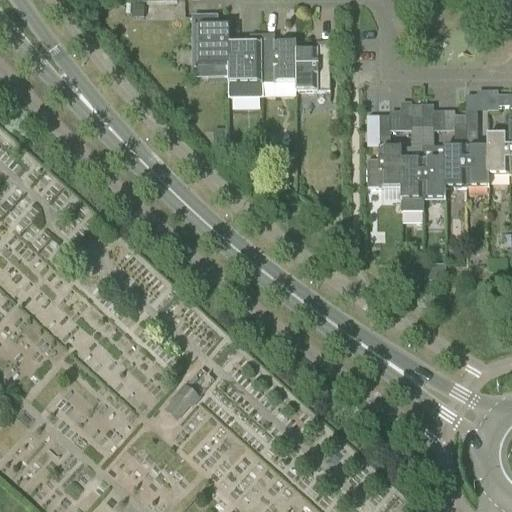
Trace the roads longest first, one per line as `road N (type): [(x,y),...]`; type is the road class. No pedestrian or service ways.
road 1 (secondary): [(488,432),(247,258),(95,116)]
road 2 (residential): [(511,73),(391,74),(388,6)]
road 3 (secondary): [(95,116),(18,0)]
road 4 (secondary): [(0,22),(47,77),(95,116)]
